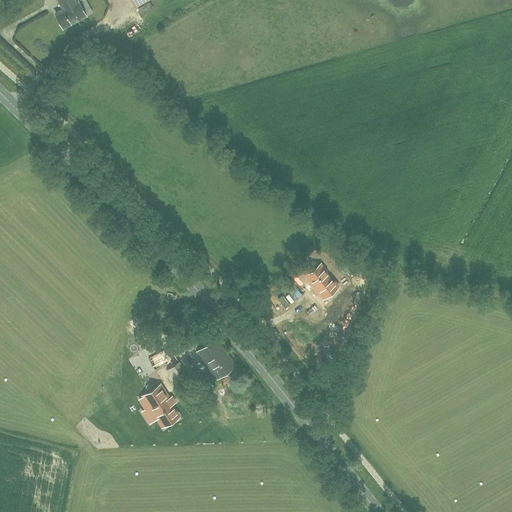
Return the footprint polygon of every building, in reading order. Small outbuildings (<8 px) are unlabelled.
[(85,0),(57,0),(64,10),(55,14),(63,28),(92,12),(85,0)] [(333,291),(338,287),(333,281),(332,279),(327,273),(326,272),(320,264),(312,271),(308,266),(301,272),(308,281),(310,280),(313,284),(312,285),(323,298),(329,294),(333,291)] [(353,303),(359,283),(348,280),(341,300),(343,300),(353,303)] [(101,376),(148,354),(141,338),(94,360),(101,376)] [(170,348),(149,359),(156,372),(177,360),(170,348)] [(219,380),(230,374),(223,363),(213,368),(219,380)] [(166,370),(157,376),(170,396),(179,390),(166,370)] [(169,399),(160,385),(154,389),(149,392),(143,396),(143,397),(140,399),(145,408),(149,405),(150,407),(157,418),(161,425),(177,414),(171,405),(171,404),(173,403),(171,399),(170,399),(169,399)]
